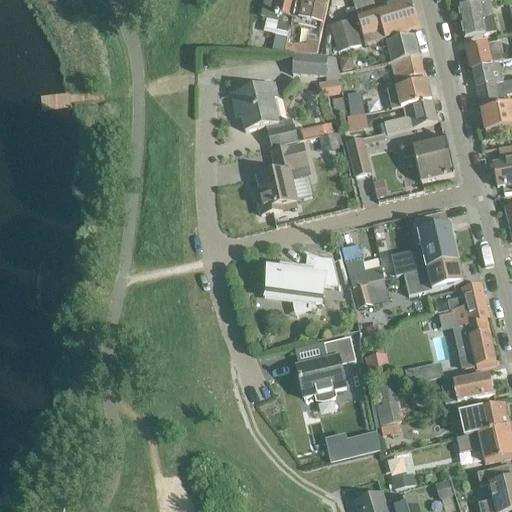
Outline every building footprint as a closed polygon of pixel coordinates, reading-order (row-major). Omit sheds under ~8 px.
[(278,32),(288,35),(296,0),(266,0),(262,19),(272,21),(272,23),(280,25),(278,32)] [(300,0),(294,30),(309,33),(306,47),(287,46),(285,56),(317,58),(329,0),(300,0)] [(457,0),(460,11),(480,7),(491,5),(495,4),(494,0),(457,0)] [(402,37),(419,31),(410,2),(357,20),(366,48),(401,36),(402,37)] [(480,7),(460,11),(466,41),(497,36),(491,5),(480,7)] [(353,23),(330,30),(338,55),(361,48),(353,23)] [(391,66),(391,67),(419,60),(414,38),(384,45),(389,67),(391,66)] [(469,53),(473,71),(504,64),(500,46),(469,53)] [(292,78),(326,80),(327,60),(293,58),(292,78)] [(419,60),(391,67),(395,84),(404,82),(405,83),(423,78),(419,60)] [(474,73),(477,91),(503,85),(499,68),(505,66),(504,64),(473,71),(474,73)] [(340,82),(319,86),(321,100),(342,96),(340,82)] [(511,83),(503,85),(477,91),(481,110),(506,104),(505,98),(511,96),(511,83)] [(410,111),(432,105),(426,84),(387,93),(392,114),(404,111),(410,109),(410,111)] [(267,136),(271,151),(298,145),(294,130),(292,123),(279,126),(273,102),(277,96),(271,93),(270,88),(236,96),(240,111),(236,117),(242,120),(246,135),(270,130),(271,135),(267,136)] [(382,104),(363,108),(361,96),(347,98),(351,121),(364,119),(384,114),(382,104)] [(432,105),(410,111),(410,109),(404,111),(406,121),(379,127),(382,138),(384,138),(384,139),(393,137),(438,126),(432,105)] [(511,107),(509,108),(481,114),(486,135),(511,129),(511,107)] [(308,140),(338,135),(336,123),(306,129),(308,140)] [(384,138),(382,138),(361,143),(346,147),(354,179),(368,175),(361,149),(385,143),(384,139),(384,138)] [(415,158),(421,186),(454,179),(445,140),(413,147),(412,144),(401,147),(404,161),(415,158)] [(256,198),(261,219),(282,214),(281,209),(296,206),(291,184),(310,179),(303,149),(272,156),(277,177),(257,182),(261,197),(256,198)] [(511,150),(499,153),(501,166),(493,167),(497,190),(511,187),(511,150)] [(300,182),(302,201),(312,200),(310,181),(300,182)] [(439,215),(415,221),(419,237),(443,232),(439,215)] [(395,260),(400,280),(404,279),(427,273),(458,266),(459,265),(450,230),(443,232),(419,237),(423,254),(395,260)] [(359,249),(342,253),(346,267),(353,292),(368,288),(382,285),(385,284),(396,281),(394,272),(390,259),(363,266),(363,263),(359,249)] [(310,259),(305,257),(305,258),(307,259),(305,274),(282,270),(280,279),(270,277),(267,300),(299,304),(298,309),(309,311),(308,313),(315,314),(316,306),(322,307),(324,289),(340,291),(333,264),(328,264),(323,263),(319,262),(314,261),(310,259)] [(409,300),(463,286),(458,266),(427,273),(404,279),(409,300)] [(368,288),(353,292),(353,293),(354,293),(359,312),(373,309),(367,290),(368,289),(368,288)] [(456,308),(458,313),(467,311),(470,328),(486,325),(489,324),(481,288),(462,293),(465,305),(456,308)] [(458,313),(441,317),(444,331),(455,328),(465,371),(475,368),(476,372),(496,367),(489,336),(489,337),(486,325),(470,328),(467,311),(458,313)] [(380,328),(366,331),(368,341),(362,343),(363,350),(373,348),(372,346),(384,343),(380,328)] [(303,402),(315,399),(317,405),(323,406),(331,404),(336,401),(335,395),(346,392),(341,370),(356,366),(350,342),(323,348),(327,363),(296,370),(303,402)] [(378,359),(366,362),(369,380),(382,377),(378,359)] [(442,390),(446,408),(494,398),(490,379),(474,382),(473,379),(467,380),(468,383),(453,386),(454,387),(442,390)] [(398,405),(377,409),(381,430),(402,426),(398,405)] [(460,418),(465,441),(479,438),(509,430),(504,409),(460,418)] [(479,438),(465,441),(457,442),(460,457),(482,452),(485,467),(511,461),(511,444),(509,430),(479,438)] [(342,434),(320,439),(326,462),(347,457),(344,443),(342,434)] [(357,443),(347,445),(350,461),(381,453),(377,436),(375,436),(376,438),(357,443)] [(395,478),(412,474),(407,457),(391,461),(395,478)] [(479,505),(480,511),(511,511),(511,473),(511,469),(479,475),(481,490),(490,488),(493,502),(479,505)] [(407,477),(392,480),(395,493),(410,490),(407,477)] [(449,484),(435,488),(439,503),(453,499),(449,484)] [(355,505),(356,511),(386,511),(382,497),(355,505)] [(395,509),(395,511),(416,511),(414,503),(395,509)]
